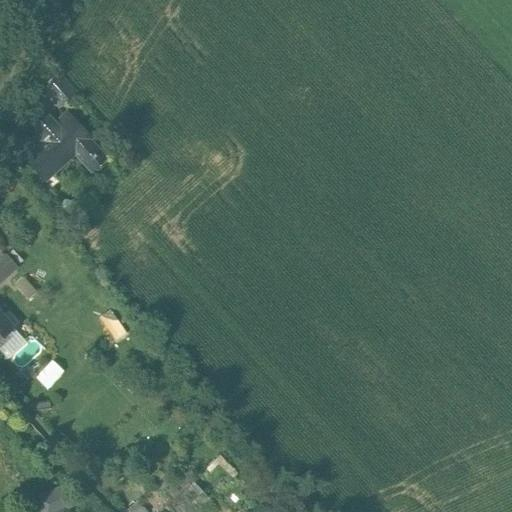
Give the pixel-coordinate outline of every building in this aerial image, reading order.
[(68,86),(59,76),(44,91),(53,100),(68,86)] [(68,86),(53,100),(59,108),(75,93),(68,86)] [(54,126),(48,119),(35,130),(42,137),(22,156),(45,181),(75,153),(92,172),(105,159),(88,141),(90,139),(67,114),(54,126)] [(16,268),(6,256),(0,262),(0,271),(5,277),(16,268)] [(0,342),(14,330),(0,314),(0,342)] [(31,337),(11,353),(21,365),(41,349),(31,337)] [(58,499),(42,507),(44,511),(56,511),(64,508),(58,499)]
